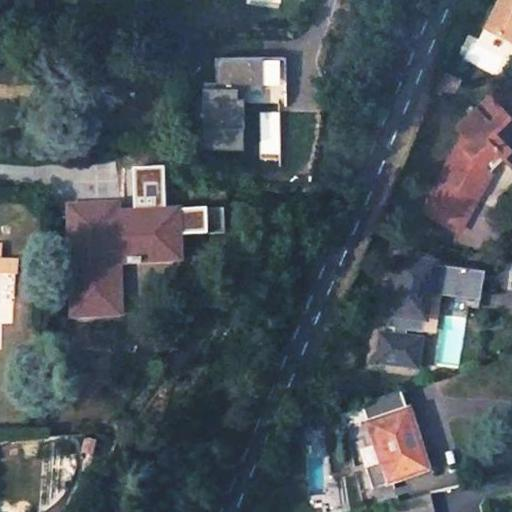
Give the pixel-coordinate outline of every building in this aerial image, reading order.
[(511,34),(511,0),(493,0),(480,27),(508,42),(511,34)] [(284,86),(284,54),(213,55),(213,79),(201,80),(202,145),(237,145),(236,123),(241,123),(240,95),(236,95),(236,86),(240,86),(284,86)] [(486,99),(473,110),(485,124),(499,112),(486,99)] [(273,149),(273,109),(258,109),(259,150),(273,149)] [(459,135),(437,177),(436,179),(471,197),(483,176),(484,173),(476,165),(491,151),(499,159),(504,164),(511,156),(511,125),(499,112),(485,124),(473,110),(454,129),(459,135)] [(476,165),(484,173),(499,159),(491,151),(476,165)] [(471,197),(436,179),(417,212),(454,231),(471,197)] [(67,206),(72,315),(95,315),(94,308),(119,307),(119,261),(170,259),(169,235),(177,234),(176,207),(147,208),(147,217),(110,219),(110,204),(67,206)] [(210,238),(225,237),(224,212),(209,213),(210,238)] [(1,248),(0,247),(0,275),(16,276),(17,264),(1,263),(1,248)] [(425,267),(396,262),(386,327),(391,328),(390,336),(380,334),(376,361),(408,366),(413,339),(403,337),(404,330),(419,332),(425,294),(464,300),(468,273),(429,267),(428,272),(424,272),(425,267)] [(478,275),(468,273),(464,300),(474,301),(478,275)] [(190,274),(186,290),(199,294),(204,278),(190,274)] [(419,340),(413,339),(408,366),(414,367),(419,340)] [(173,347),(162,365),(177,375),(190,357),(173,347)] [(382,467),(388,485),(428,471),(401,392),(361,405),(382,467)] [(310,452),(312,492),(329,491),(327,452),(310,452)] [(374,490),(388,485),(382,467),(368,472),(374,490)] [(434,511),(430,493),(394,502),(396,511),(434,511)]
